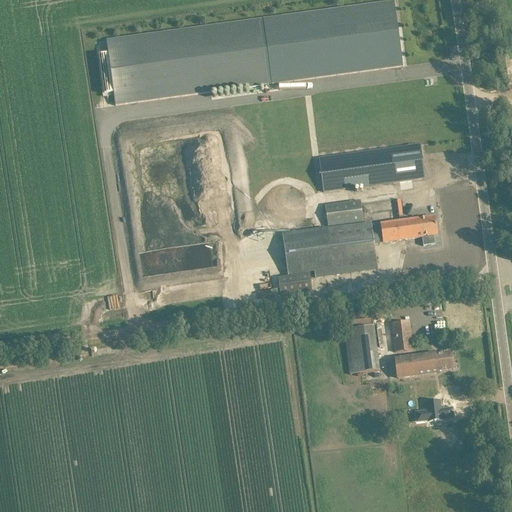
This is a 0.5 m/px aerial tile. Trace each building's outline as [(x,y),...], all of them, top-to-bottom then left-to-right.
[(104,43),(113,109),(396,71),(387,6),(104,43)] [(420,145),(410,146),(319,159),(323,193),(425,179),(420,145)] [(269,222),(302,223),(304,189),(271,188),(269,222)] [(368,215),(249,231),(256,280),(288,276),(308,273),(314,273),(377,264),(377,263),(374,245),(406,240),(422,238),(423,247),(424,247),(424,246),(434,245),(433,236),(437,235),(435,218),(428,219),(428,218),(400,222),(391,223),(376,225),(372,226),(370,226),(368,215)] [(151,273),(150,261),(156,261),(155,252),(142,253),(143,274),(151,273)] [(413,350),(410,322),(391,324),(395,353),(413,350)] [(372,327),(346,330),(344,330),(350,375),(380,371),(374,326),(372,327)] [(437,353),(429,354),(430,363),(433,363),(435,375),(440,374),(439,373),(454,371),(452,353),(437,355),(437,353)] [(397,380),(435,375),(433,363),(430,363),(429,354),(395,359),(397,380)] [(429,405),(431,405),(432,419),(431,419),(431,420),(438,419),(438,420),(440,420),(440,419),(446,418),(447,418),(445,406),(444,398),(443,398),(436,399),(429,400),(428,400),(429,405)]
